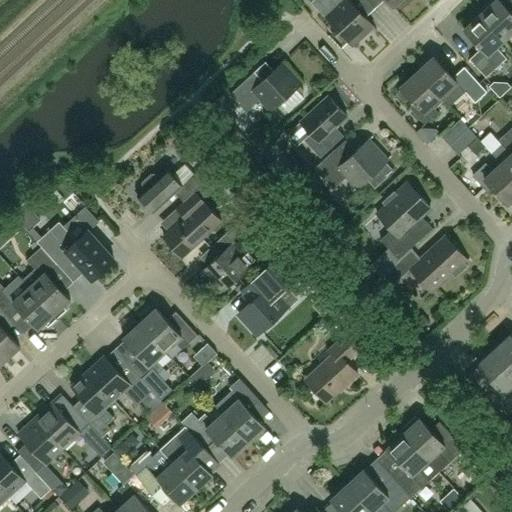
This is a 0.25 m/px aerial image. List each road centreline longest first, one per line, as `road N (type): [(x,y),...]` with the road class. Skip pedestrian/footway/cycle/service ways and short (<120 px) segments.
road 1 (residential): [(312,443),(346,435),(485,308),(511,251)]
road 2 (residential): [(312,443),(151,267)]
road 3 (residential): [(511,251),(358,84)]
road 4 (residential): [(0,404),(151,267)]
road 5 (residential): [(358,84),(451,0)]
